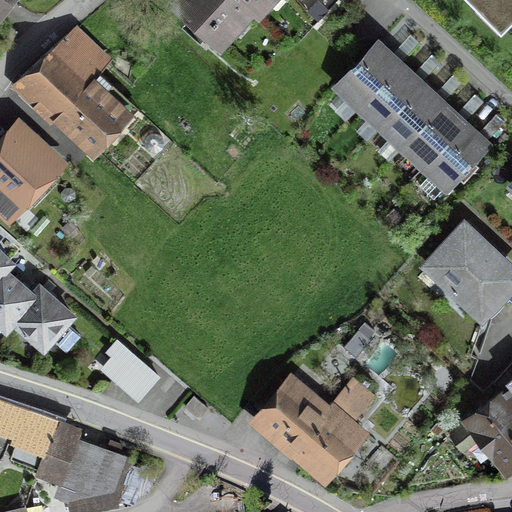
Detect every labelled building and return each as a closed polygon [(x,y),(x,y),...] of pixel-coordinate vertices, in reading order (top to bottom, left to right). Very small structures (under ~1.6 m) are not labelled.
[(0,0),(0,20),(14,0),(0,0)] [(177,0),(175,3),(188,15),(186,18),(205,34),(207,32),(220,44),(232,31),(229,28),(243,13),(245,16),(252,8),(258,13),(269,1),(267,0),(177,0)] [(511,0),(468,0),(495,27),(511,10),(511,0)] [(143,92),(76,27),(20,76),(91,146),(143,92)] [(431,89),(421,80),(411,71),(401,60),(389,50),(376,37),(336,80),(447,185),(487,143),(476,132),(465,121),(454,111),(443,101),(431,89)] [(53,175),(9,134),(0,144),(0,212),(10,222),(53,175)] [(511,268),(465,224),(429,261),(480,310),(502,288),(511,297),(511,268)] [(31,294),(0,268),(0,323),(4,327),(11,318),(31,294)] [(39,284),(31,294),(11,318),(43,345),(51,336),(68,350),(79,336),(62,323),(72,311),(39,284)] [(156,367),(110,329),(88,355),(133,395),(156,367)] [(317,428),(298,450),(327,474),(365,429),(356,421),(375,398),(346,373),(318,407),(307,419),(317,428)] [(307,419),(318,407),(287,381),(258,415),(298,450),(317,428),(307,419)] [(511,388),(450,443),(464,449),(484,434),(508,469),(511,465),(511,388)] [(207,407),(194,396),(185,405),(199,417),(207,407)] [(31,422),(0,409),(0,442),(45,460),(38,478),(64,488),(86,432),(34,413),(31,422)]
